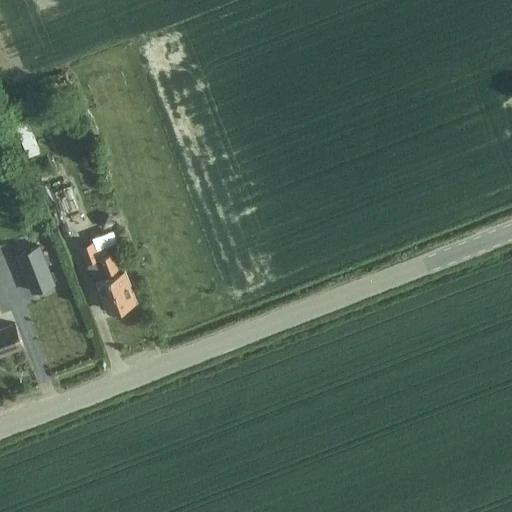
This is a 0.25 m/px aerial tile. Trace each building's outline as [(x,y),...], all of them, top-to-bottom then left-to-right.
[(64,184),(53,188),(68,229),(79,225),(64,184)] [(108,214),(99,218),(103,227),(112,222),(108,214)] [(32,291),(54,282),(39,244),(17,253),(32,291)] [(95,281),(100,279),(112,310),(136,300),(130,285),(132,284),(126,269),(122,270),(114,251),(108,253),(105,245),(98,248),(102,258),(88,263),(95,281)] [(0,328),(0,352),(23,344),(15,322),(0,328)]
